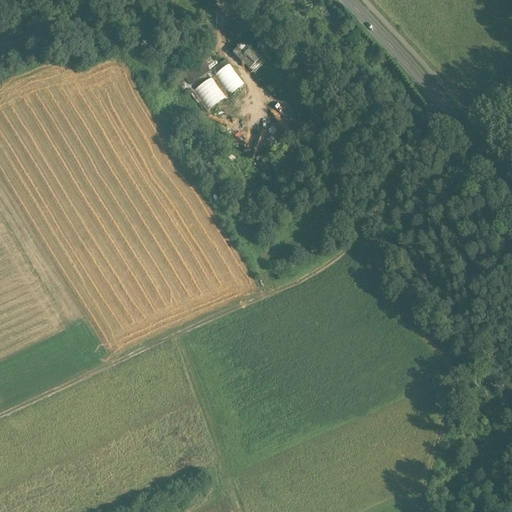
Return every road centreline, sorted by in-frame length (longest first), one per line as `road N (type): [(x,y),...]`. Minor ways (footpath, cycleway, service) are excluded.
road 1 (track): [(0,416),(299,280),(356,237)]
road 2 (track): [(419,511),(444,406),(444,360),(387,292),(356,237)]
road 3 (track): [(216,0),(321,98),(360,166),(356,237)]
road 4 (tertiary): [(351,0),(421,73),(511,202)]
road 5 (track): [(239,511),(173,335)]
road 6 (track): [(216,453),(82,511)]
